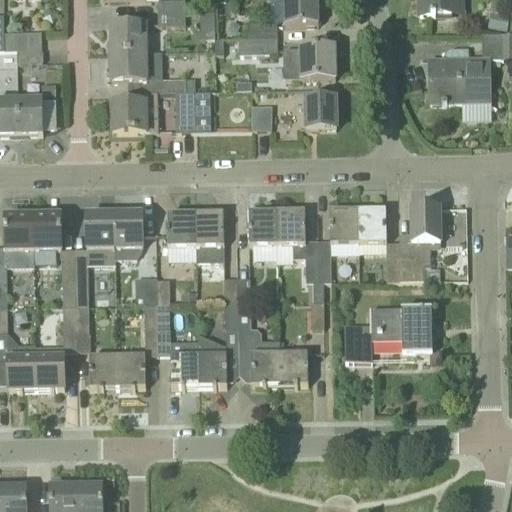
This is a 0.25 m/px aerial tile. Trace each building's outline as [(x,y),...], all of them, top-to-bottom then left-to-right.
[(109,0),(110,8),(130,8),(145,7),(145,0),(109,0)] [(419,0),(420,20),(431,20),(431,22),(436,22),(436,20),(452,20),(451,0),(419,0)] [(318,1),(298,2),(284,2),(285,32),(318,31),(318,1)] [(158,19),(185,18),(185,6),(157,6),(158,19)] [(185,18),(158,19),(158,32),(185,31),(185,18)] [(247,29),(247,45),(277,44),(277,29),(247,29)] [(111,60),(146,59),(146,31),(110,32),(111,60)] [(17,39),(4,39),(5,57),(17,57),(42,56),(41,38),(17,39)] [(463,101),(489,100),(489,65),(511,64),(511,40),(481,41),(482,65),(429,66),(430,110),(442,110),(442,111),(447,111),(447,110),(464,109),(463,101)] [(278,60),(277,44),(247,45),(239,45),(239,61),(278,60)] [(216,46),(216,61),(224,61),(224,45),(216,46)] [(283,86),(301,86),(335,85),(335,53),(300,54),(300,56),(282,57),(283,86)] [(42,69),(42,56),(17,57),(17,70),(42,69)] [(111,88),(131,88),(147,88),(146,59),(111,60),(111,88)] [(159,99),(175,99),(186,98),(186,85),(159,86),(159,99)] [(45,105),(56,105),(55,89),(45,89),(45,105)] [(186,98),(175,99),(176,118),(176,138),(196,138),(196,118),(195,98),(186,98)] [(159,138),(158,118),(158,99),(128,99),(128,109),(112,110),(112,140),(159,138)] [(0,141),(19,142),(18,106),(0,105),(0,141)] [(43,105),(23,106),(18,106),(19,142),(43,141),(43,105)] [(336,105),(316,105),(305,105),(306,135),(336,135),(336,105)] [(272,136),(272,116),(272,112),(252,111),(252,136),(272,136)] [(399,275),(400,287),(439,287),(439,270),(424,270),(424,249),(440,249),(440,215),(411,215),(412,262),(399,262),(399,275)] [(330,217),(330,237),(330,251),(358,251),(358,216),(330,217)] [(386,216),(358,216),(358,251),(386,250),(386,216)] [(277,218),(277,252),(293,252),(293,264),(306,264),(305,217),(277,218)] [(249,253),(277,252),(277,218),(249,218),(249,253)] [(168,254),(196,254),(195,219),(167,220),(168,254)] [(223,219),(195,219),(196,254),(196,269),(224,269),(224,253),(223,219)] [(136,266),(143,255),(142,220),(114,221),(115,266),(136,266)] [(86,221),(87,241),(87,256),(74,256),(75,288),(76,313),(89,313),(89,288),(88,272),(115,272),(115,266),(114,221),(86,221)] [(5,223),(5,243),(6,253),(0,253),(0,314),(8,315),(7,274),(34,274),(34,257),(33,222),(5,223)] [(33,222),(34,257),(62,256),(61,222),(33,222)] [(74,256),(62,256),(63,288),(63,314),(76,313),(75,288),(74,256)] [(387,288),(400,287),(399,275),(399,262),(386,262),(387,288)] [(319,289),(318,264),(306,264),(306,289),(313,289),(319,289)] [(331,264),(318,264),(319,289),(324,289),(331,289),(331,264)] [(135,312),(144,312),(157,312),(157,287),(157,284),(134,285),(135,312)] [(237,285),(224,285),(225,311),(238,311),(237,285)] [(250,285),(237,285),(238,311),(250,311),(250,285)] [(157,312),(170,312),(170,286),(157,287),(157,312)] [(313,289),(314,309),(324,309),(324,289),(319,289),(313,289)] [(324,309),(314,309),(311,309),(311,335),(324,335),(324,309)] [(238,336),(238,311),(225,311),(226,337),(238,336)] [(252,393),(263,392),(263,394),(266,394),(266,392),(280,392),(280,360),(279,348),(251,348),(250,311),(238,311),(238,336),(239,348),(239,376),(252,376),(252,393)] [(158,338),(157,312),(144,312),(145,338),(158,338)] [(157,312),(158,338),(158,362),(170,362),(171,394),(181,394),(182,396),(185,395),(185,394),(199,393),(198,361),(198,349),(170,350),(170,338),(170,312),(157,312)] [(76,359),(76,339),(76,313),(63,314),(64,339),(64,359),(76,359)] [(76,339),(89,339),(89,313),(76,313),(76,339)] [(23,397),(37,396),(36,364),(36,352),(20,353),(8,341),(8,315),(0,314),(0,384),(8,385),(9,397),(19,397),(19,398),(23,398),(23,397)] [(372,370),(372,349),(403,348),(404,360),(402,360),(402,361),(432,361),(432,359),(431,359),(430,316),(432,316),(432,315),(370,316),(370,333),(345,334),(345,370),(372,370)] [(198,341),(198,349),(198,361),(199,393),(213,393),(213,395),(216,395),(216,393),(227,393),(226,354),(198,341)] [(308,359),(280,360),(280,392),(294,392),(294,394),(298,394),(298,392),(308,392),(308,359)] [(145,362),(117,363),(118,395),(132,395),(132,396),(135,396),(135,395),(146,394),(145,362)] [(104,395),(118,395),(117,363),(89,363),(90,395),(100,395),(101,397),(104,397),(104,395)] [(64,364),(36,364),(37,396),(51,396),(51,398),(54,398),(54,396),(65,396),(64,364)] [(101,492),(76,493),(76,511),(102,511),(102,492),(101,492)] [(25,493),(0,494),(0,511),(26,511),(26,493),(25,493)] [(76,511),(76,493),(50,493),(50,511),(76,511)]
